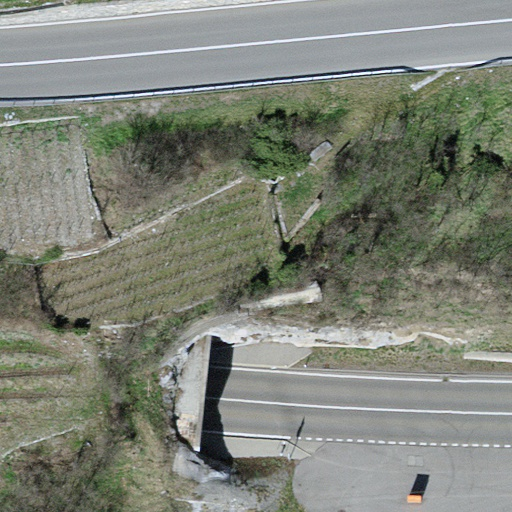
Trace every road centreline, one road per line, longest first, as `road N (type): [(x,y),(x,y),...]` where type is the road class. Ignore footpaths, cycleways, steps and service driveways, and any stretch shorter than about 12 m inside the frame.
road 1 (secondary): [(0,64),(511,19)]
road 2 (primary): [(511,412),(277,403),(0,372)]
